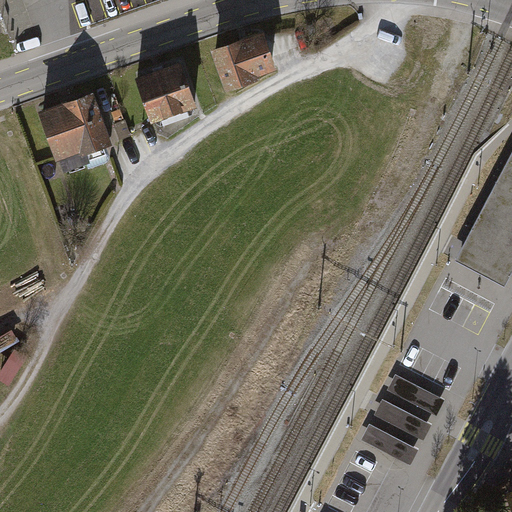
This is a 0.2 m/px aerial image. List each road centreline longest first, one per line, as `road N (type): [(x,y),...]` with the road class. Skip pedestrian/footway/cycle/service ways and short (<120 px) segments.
road 1 (tertiary): [(261,0),(0,91)]
road 2 (tertiary): [(497,407),(438,511)]
